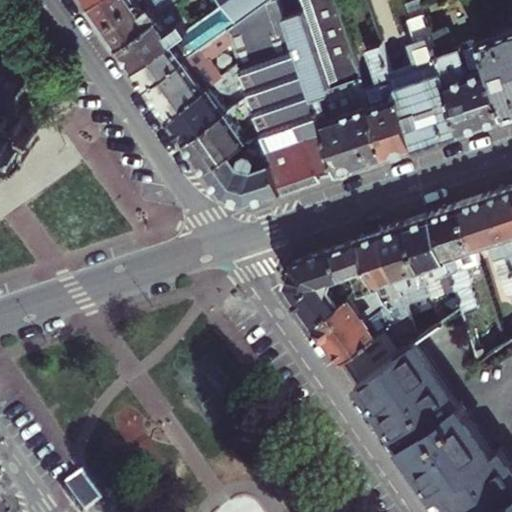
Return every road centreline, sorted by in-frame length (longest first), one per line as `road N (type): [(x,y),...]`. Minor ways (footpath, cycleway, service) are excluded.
road 1 (residential): [(419,511),(228,244)]
road 2 (residential): [(228,244),(49,0)]
road 3 (residential): [(228,244),(511,150)]
road 4 (residential): [(0,316),(228,244)]
